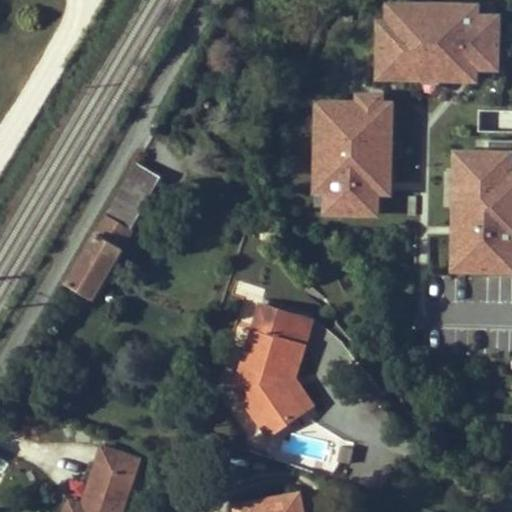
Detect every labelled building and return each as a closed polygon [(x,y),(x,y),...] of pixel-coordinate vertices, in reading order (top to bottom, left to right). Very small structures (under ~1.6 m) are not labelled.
[(384,22),(375,21),(374,84),(478,86),(478,72),(501,72),(501,15),(480,15),(480,4),(384,3),(384,22)] [(354,102),(312,101),(310,196),(323,196),(322,215),(378,215),(378,195),(392,195),(393,103),(383,103),(383,94),(354,94),(354,102)] [(511,141),(475,141),(475,151),(511,151),(511,141)] [(511,151),(475,151),(452,151),(450,276),(511,276),(511,151)] [(91,298),(161,176),(138,163),(68,284),(91,298)] [(254,370),(261,387),(244,399),(270,436),(306,410),(284,380),(295,342),(305,345),(313,319),(261,304),(242,366),(254,370)] [(295,378),(305,345),(295,342),(284,380),(306,410),(314,404),(295,378)] [(261,387),(254,370),(242,366),(236,388),(244,399),(261,387)] [(70,500),(65,511),(122,511),(140,460),(103,447),(83,505),(70,500)] [(302,511),(299,495),(237,506),(238,511),(302,511)]
